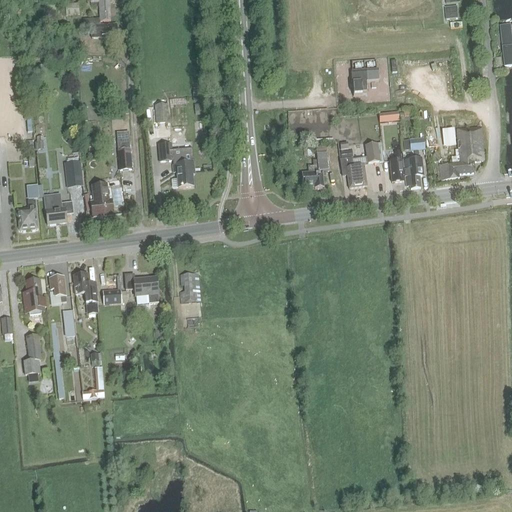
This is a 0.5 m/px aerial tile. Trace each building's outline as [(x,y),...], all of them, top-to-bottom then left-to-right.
[(110,23),(108,0),(89,0),(90,4),(98,4),(99,23),(110,23)] [(79,16),(78,5),(65,6),(66,17),(79,16)] [(447,21),(459,20),(457,8),(446,9),(447,21)] [(511,67),(511,25),(511,24),(499,25),(504,69),(511,67)] [(481,29),(480,25),(471,26),(473,40),(478,41),(477,39),(484,38),(483,30),(483,29),(481,29)] [(90,28),(91,41),(117,39),(116,26),(90,28)] [(46,67),(35,68),(36,78),(46,78),(46,67)] [(352,97),(362,97),(362,95),(361,92),(366,91),(366,83),(379,82),(378,70),(376,70),(351,72),(350,72),(351,84),(352,95),(352,97)] [(169,124),(167,106),(154,107),(156,125),(169,124)] [(398,114),(378,116),(379,124),(399,122),(398,114)] [(348,150),(345,129),(337,130),(340,151),(348,150)] [(458,176),(475,175),(473,164),(484,163),(480,129),(456,131),(458,151),(455,151),(455,159),(451,159),(452,166),(439,168),(440,182),(459,180),(458,176)] [(424,151),(423,139),(409,141),(410,153),(424,151)] [(96,140),(88,141),(89,153),(97,152),(96,140)] [(191,174),(194,173),(193,165),(191,165),(191,162),(193,162),(192,150),(171,152),(171,145),(157,146),(159,163),(172,162),(173,174),(176,174),(178,189),(193,188),(191,174)] [(380,163),(377,145),(364,147),(367,165),(380,163)] [(117,151),(118,172),(132,171),(130,150),(117,151)] [(308,168),(308,174),(301,175),(302,190),(314,189),(314,190),(316,190),(317,191),(320,191),(321,189),(323,189),(321,173),(327,173),(326,151),(319,151),(320,156),(316,156),(317,167),(308,168)] [(393,152),(394,156),(394,162),(389,162),(391,184),(403,183),(399,151),(393,152)] [(410,191),(420,190),(418,178),(423,177),(420,160),(403,162),(406,188),(409,187),(410,191)] [(84,187),(83,162),(67,162),(68,188),(84,187)] [(346,170),(348,191),(366,188),(363,167),(346,170)] [(111,201),(108,202),(106,186),(91,188),(93,204),(92,204),(90,204),(92,219),(113,216),(111,201)] [(44,203),(47,227),(66,224),(65,216),(73,215),(72,203),(60,205),(60,201),(44,203)] [(28,211),(17,212),(19,232),(21,232),(22,233),(25,233),(26,232),(30,231),(31,232),(34,232),(35,231),(37,231),(34,202),(27,203),(28,211)] [(180,305),(200,304),(198,275),(179,277),(180,288),(183,288),(184,293),(179,294),(180,305)] [(89,318),(97,317),(95,305),(96,305),(95,289),(88,290),(86,276),(73,278),(74,290),(78,289),(79,298),(86,297),(89,318)] [(136,300),(136,307),(158,305),(158,298),(156,279),(134,281),(134,276),(124,277),(125,292),(134,292),(135,300),(136,300)] [(55,300),(60,300),(61,305),(66,304),(63,279),(49,280),(50,293),(54,292),(55,300)] [(45,314),(44,311),(47,311),(46,301),(41,302),(39,282),(25,283),(27,295),(22,296),(25,316),(29,316),(29,318),(41,317),(41,315),(45,314)] [(122,306),(121,292),(102,293),(103,307),(122,306)] [(128,325),(138,324),(138,318),(137,310),(135,310),(128,311),(127,311),(128,319),(128,325)] [(73,331),(70,313),(63,314),(66,339),(75,338),(74,331),(73,331)] [(3,337),(12,336),(11,319),(1,320),(2,337),(3,337)] [(136,342),(141,337),(136,333),(132,337),(131,337),(136,342)] [(41,362),(39,337),(26,339),(28,363),(23,363),(25,377),(40,376),(39,363),(41,362)] [(99,368),(97,355),(90,356),(92,369),(99,368)] [(104,400),(102,369),(94,370),(96,393),(82,394),(83,401),(104,400)]
